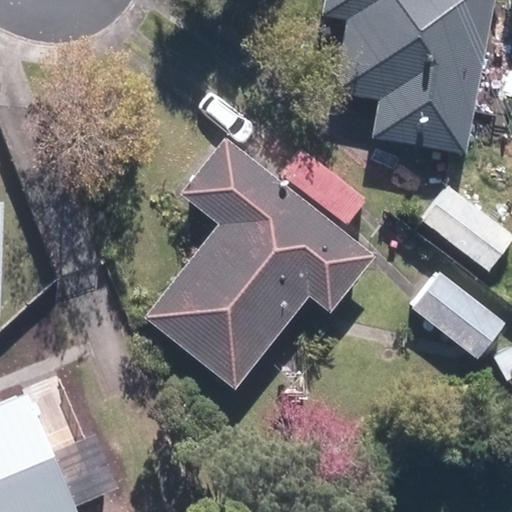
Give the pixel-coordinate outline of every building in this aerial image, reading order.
[(482,0),(309,0),(306,20),(335,26),(322,97),(366,105),(359,141),(451,159),(482,0)] [(361,265),(210,145),(166,200),(203,230),(128,323),(219,395),(294,302),(317,320),(361,265)] [(296,146),(270,180),(335,230),(361,196),(296,146)] [(435,190),(410,223),(479,274),(504,241),(435,190)] [(427,274),(398,313),(466,364),(495,326),(427,274)] [(61,511),(16,399),(0,405),(0,511),(61,511)]
